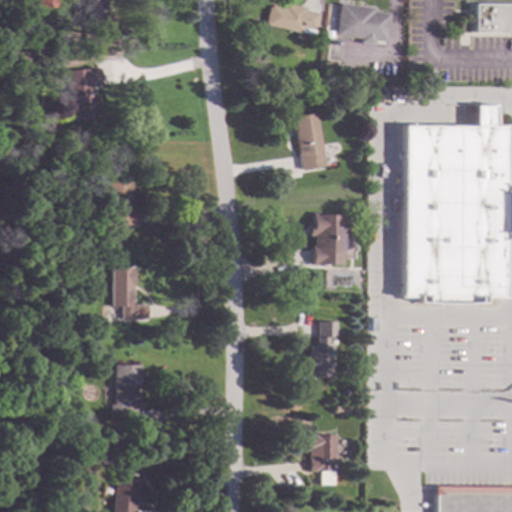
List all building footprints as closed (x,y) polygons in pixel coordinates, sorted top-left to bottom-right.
[(103,0),(103,16),(78,17),(78,0),(103,0)] [(303,7),(303,9),(316,12),(311,34),(298,31),(297,32),(262,24),(267,3),(281,6),(282,2),(303,7)] [(371,7),(370,10),(387,13),(383,41),(371,40),(371,44),(357,42),(357,38),(332,34),(336,2),(371,7)] [(511,32),(471,32),(472,3),(511,3),(511,32)] [(24,71),(9,71),(10,51),(24,51),(24,71)] [(92,118),(73,119),(72,94),(91,93),(92,118)] [(492,125),(503,125),(501,297),(477,297),(477,302),(464,302),(464,322),(434,322),(434,302),(417,301),(417,296),(398,296),(399,124),(471,125),(471,104),(492,104),(492,125)] [(321,165),(297,169),(291,131),(293,130),(290,116),(313,112),(321,165)] [(128,210),(135,210),(135,223),(103,223),(103,180),(128,181),(128,210)] [(49,198),(45,202),(40,197),(44,193),(49,198)] [(340,264),(308,263),(309,246),(311,246),(311,234),(306,234),(306,224),(310,224),(310,214),(341,214),(340,264)] [(130,304),(142,304),(142,318),(116,318),(116,306),(107,306),(107,266),(129,266),(130,304)] [(333,321),(333,337),(326,336),(326,345),(330,345),(329,377),(305,376),(306,344),(315,344),(315,321),(333,321)] [(12,360),(1,360),(1,350),(12,350),(12,360)] [(135,381),(133,381),(132,396),(119,396),(119,403),(123,403),(122,421),(105,421),(105,403),(109,404),(110,364),(135,364),(135,381)] [(346,402),(345,412),(331,412),(331,401),(346,402)] [(331,463),(329,463),(328,470),(331,470),(331,476),(316,476),(316,471),(305,470),(306,434),(332,434),(331,463)] [(10,448),(10,457),(2,457),(2,447),(10,448)] [(136,459),(135,471),(138,472),(136,489),(131,489),(130,495),(133,495),(132,508),(129,508),(128,511),(108,511),(114,457),(136,459)] [(511,511),(432,511),(433,486),(511,486),(511,511)]
